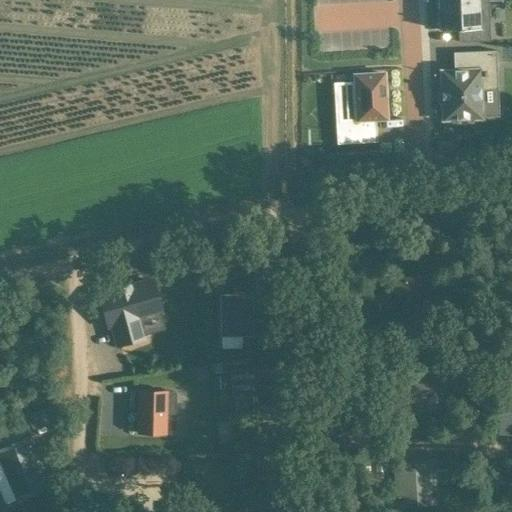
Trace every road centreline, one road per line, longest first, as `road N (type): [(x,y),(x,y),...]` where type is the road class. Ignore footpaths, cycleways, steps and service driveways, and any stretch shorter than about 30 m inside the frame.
road 1 (track): [(298,219),(0,289)]
road 2 (track): [(346,511),(340,437),(298,219)]
road 3 (track): [(73,274),(99,388),(100,453),(75,511)]
road 4 (track): [(298,219),(511,178)]
road 5 (unknown): [(336,419),(511,440)]
road 6 (residential): [(409,0),(417,138)]
